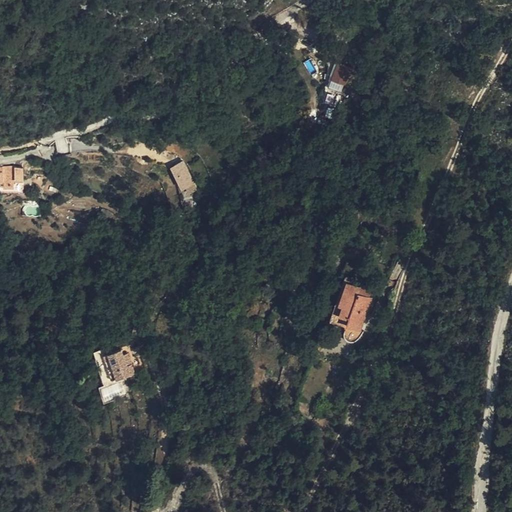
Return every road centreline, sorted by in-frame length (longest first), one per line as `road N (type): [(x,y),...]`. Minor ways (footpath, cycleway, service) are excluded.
road 1 (track): [(511,42),(442,172),(385,337),(301,511)]
road 2 (unclassified): [(511,288),(499,335),(479,511)]
